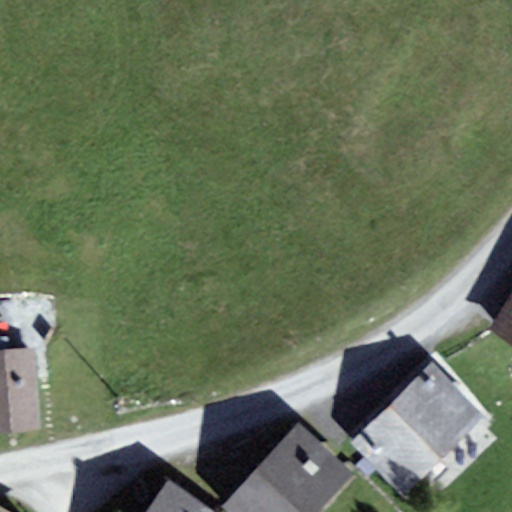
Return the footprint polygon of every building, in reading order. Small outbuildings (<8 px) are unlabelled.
[(511,303),(491,336),(511,350),(511,303)] [(35,357),(0,360),(0,428),(40,425),(35,357)] [(431,367),(389,411),(438,458),(480,413),(431,367)] [(438,458),(389,411),(356,446),(405,492),(438,458)] [(290,432),(230,503),(240,511),(316,511),(345,479),(290,432)]
